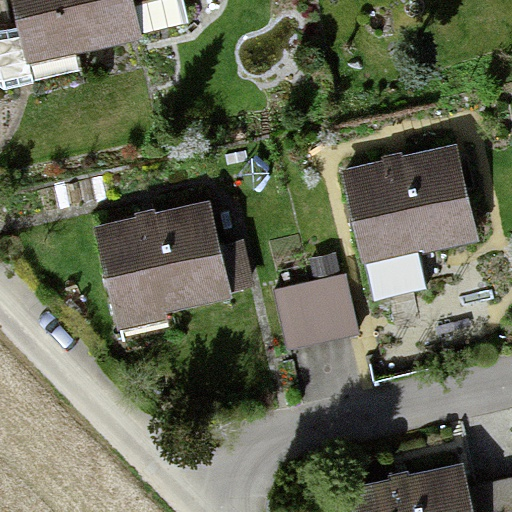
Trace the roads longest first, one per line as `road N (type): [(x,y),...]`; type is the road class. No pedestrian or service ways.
road 1 (residential): [(165,472),(511,390)]
road 2 (residential): [(0,288),(165,472)]
